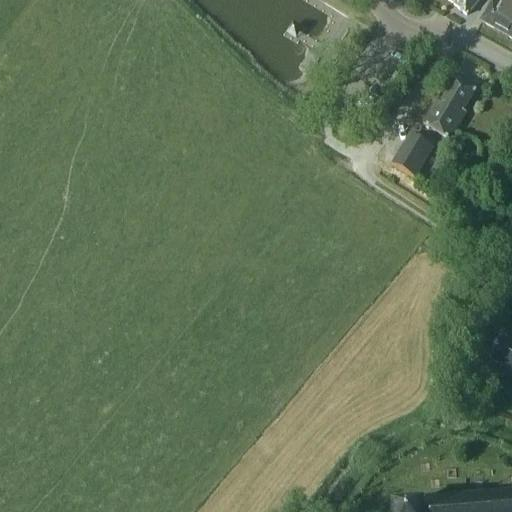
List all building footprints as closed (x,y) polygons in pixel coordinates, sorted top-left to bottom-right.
[(445,0),(466,17),(480,0),(445,0)] [(493,0),(481,23),(511,40),(511,0),(505,0),(504,2),(500,0),(493,0)] [(447,86),(423,127),(450,142),(466,115),(463,113),(474,94),(454,82),(451,88),(447,86)] [(433,150),(409,136),(392,166),(416,180),(433,150)] [(489,362),(511,372),(511,344),(501,339),(489,362)] [(511,511),(511,501),(511,502),(511,500),(509,500),(509,502),(486,503),(485,502),(483,502),(483,504),(459,505),(459,504),(456,504),(456,505),(430,507),(429,506),(427,506),(427,511),(415,511),(511,511)]
